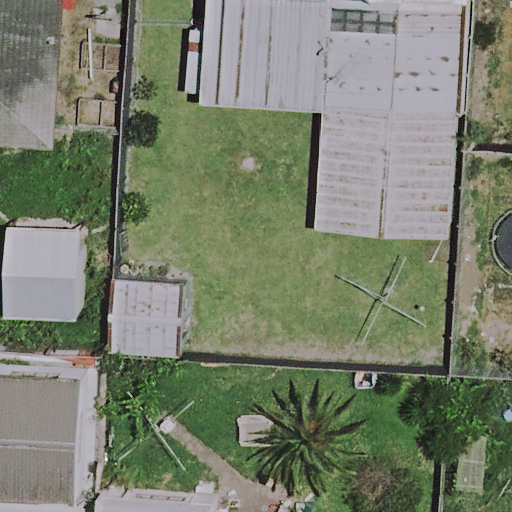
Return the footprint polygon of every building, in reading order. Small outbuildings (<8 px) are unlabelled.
[(0,0),(0,142),(59,145),(64,0),(0,0)] [(193,0),(187,95),(323,103),(315,227),(448,236),(463,0),(193,0)] [(82,225),(9,227),(11,317),(85,315),(82,225)] [(181,280),(115,282),(117,351),(184,349),(181,280)] [(86,378),(0,375),(0,497),(81,501),(86,378)] [(213,511),(214,506),(103,500),(102,511),(213,511)]
